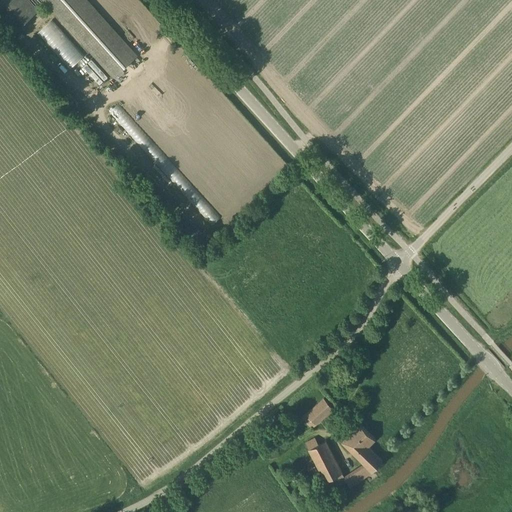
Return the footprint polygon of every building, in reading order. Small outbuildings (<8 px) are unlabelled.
[(137,56),(87,0),(0,0),(0,14),(15,31),(37,11),(27,0),(45,0),(114,77),(137,56)] [(70,70),(84,56),(52,20),(37,33),(70,70)] [(84,63),(97,83),(105,77),(92,58),(84,63)] [(114,101),(106,109),(141,146),(149,138),(114,101)] [(221,216),(182,175),(174,182),(212,224),(221,216)] [(314,427),(334,409),(324,398),(302,416),(314,427)] [(344,440),(364,463),(372,471),(382,462),(374,453),(368,446),(375,439),(360,424),(344,440)] [(373,472),(372,471),(364,463),(344,476),(326,441),(319,444),(316,437),(307,442),(310,449),(331,487),(346,479),(350,487),(373,472)]
